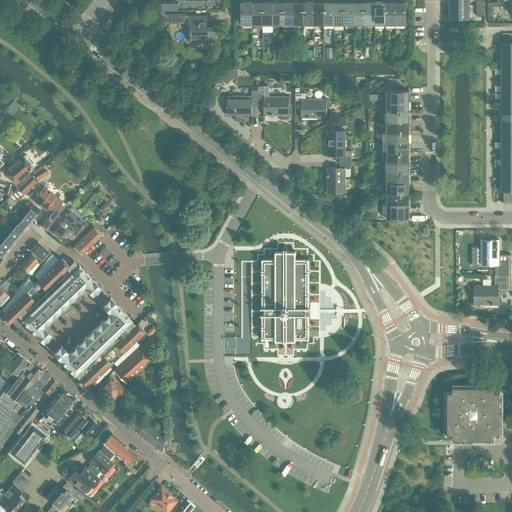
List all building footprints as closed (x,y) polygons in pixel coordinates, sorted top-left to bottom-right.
[(252,25),(252,2),(242,2),(242,25),(252,25)] [(262,25),(262,2),(252,2),(252,25),(262,25)] [(273,25),(273,2),(262,2),(262,25),(273,25)] [(283,25),(283,2),(273,2),(273,25),(283,25)] [(293,25),(293,2),(283,2),(283,25),(293,25)] [(303,25),(303,2),(293,2),(293,25),(303,25)] [(314,25),(314,2),(303,2),(303,25),(314,25)] [(324,25),(324,2),(314,2),(314,25),(324,25)] [(334,25),(334,2),(324,2),(324,25),(334,25)] [(344,25),(344,2),(334,2),(334,25),(344,25)] [(354,25),(354,2),(344,2),(344,25),(354,25)] [(365,25),(365,2),(354,2),(354,25),(365,25)] [(375,25),(375,2),(365,2),(365,25),(375,25)] [(385,25),(385,2),(375,2),(375,25),(385,25)] [(395,25),(395,2),(385,2),(385,25),(395,25)] [(406,25),(406,2),(395,2),(395,25),(406,25)] [(468,18),(468,5),(450,5),(450,18),(468,18)] [(206,27),(206,16),(188,16),(188,23),(190,23),(190,42),(214,41),(214,27),(206,27)] [(511,55),(511,43),(502,43),(502,55),(511,55)] [(324,49),(323,57),(333,57),(333,49),(324,49)] [(511,67),(511,55),(502,55),(502,68),(511,67)] [(511,79),(511,67),(502,68),(502,80),(511,79)] [(511,92),(511,79),(502,80),(502,92),(511,92)] [(207,96),(213,101),(221,93),(214,87),(207,96)] [(252,115),(252,102),(258,102),(258,90),(252,90),(252,92),(247,92),(247,96),(227,96),(227,115),(252,115)] [(289,116),(289,96),(264,96),(264,90),(258,90),(258,102),(263,102),(263,115),(289,116)] [(409,101),(409,91),(387,91),(387,101),(409,101)] [(511,104),(511,92),(502,92),(502,104),(511,104)] [(326,118),(326,99),(305,99),(305,93),(295,93),(295,105),(301,105),(301,118),(326,118)] [(409,111),(409,101),(387,101),(387,111),(409,111)] [(511,116),(511,104),(502,104),(502,116),(511,116)] [(409,122),(409,111),(387,111),(387,122),(409,122)] [(511,128),(511,116),(502,116),(502,129),(511,128)] [(409,132),(409,122),(387,122),(387,132),(409,132)] [(511,141),(511,128),(502,129),(502,141),(511,141)] [(345,156),(345,131),(326,131),(326,156),(339,156),(339,162),(351,162),(351,156),(345,156)] [(409,142),(409,132),(387,132),(387,142),(409,142)] [(511,153),(511,141),(502,141),(502,154),(511,153)] [(409,152),(409,142),(387,142),(387,152),(409,152)] [(409,163),(409,152),(387,152),(387,163),(409,163)] [(511,165),(511,153),(502,154),(502,166),(511,165)] [(15,184),(32,169),(31,167),(33,166),(33,164),(33,162),(28,156),(26,155),(24,156),(22,157),(21,156),(4,170),(15,184)] [(345,193),(345,168),(351,168),(351,162),(339,162),(339,168),(326,168),(326,193),(345,193)] [(409,173),(409,163),(387,163),(387,173),(409,173)] [(511,178),(511,165),(502,166),(502,178),(511,178)] [(23,194),(35,181),(45,174),(42,169),(30,177),(18,189),(23,194)] [(409,183),(409,173),(387,173),(387,183),(409,183)] [(511,178),(502,178),(502,191),(503,191),(509,191),(511,190),(511,178)] [(409,193),(409,183),(387,183),(387,193),(409,193)] [(57,208),(62,202),(49,192),(50,191),(51,189),(51,187),(50,185),(48,185),(46,185),(44,186),(44,187),(43,187),(33,200),(51,214),(50,217),(48,215),(40,225),(49,232),(55,225),(55,224),(57,222),(53,219),(58,213),(60,210),(58,208),(57,208)] [(6,198),(13,190),(10,186),(9,187),(8,187),(2,194),(6,198)] [(409,203),(409,193),(387,193),(387,203),(409,203)] [(36,214),(39,210),(31,203),(28,207),(36,214)] [(387,219),(409,219),(409,203),(387,203),(382,203),(382,214),(387,214),(387,219)] [(2,257),(36,214),(28,207),(16,223),(15,222),(0,241),(0,261),(3,258),(2,257)] [(78,234),(85,225),(77,219),(78,217),(67,209),(61,216),(58,213),(53,219),(57,222),(55,224),(55,225),(49,232),(50,233),(51,231),(61,239),(70,227),(78,234)] [(80,254),(106,230),(95,220),(81,236),(82,237),(73,246),(80,254)] [(480,265),(499,265),(499,240),(480,240),(480,265)] [(38,242),(31,250),(32,251),(40,258),(42,260),(49,252),(38,242)] [(306,314),(306,308),(310,308),(310,307),(309,307),(309,296),(310,296),(309,296),(308,296),(308,294),(309,294),(310,294),(309,293),(309,273),(310,273),(309,272),(308,272),(309,271),(310,270),(309,270),(309,261),(309,259),(307,259),(295,259),(295,251),(287,251),(287,249),(286,249),(286,252),(284,252),(284,249),(284,252),(275,252),(275,259),(263,259),(262,259),(262,261),(262,270),(261,270),(261,271),(262,271),(262,272),(261,273),(262,273),(262,293),(261,293),(261,294),(262,294),(262,296),(261,296),(262,296),(262,307),(261,307),(261,308),(260,308),(261,308),(264,308),(264,314),(261,314),(260,315),(261,315),(262,315),(262,326),(261,326),(262,326),(262,328),(261,328),(261,329),(262,329),(262,338),(262,339),(263,339),(275,339),(275,341),(284,341),(284,342),(284,341),(286,341),(286,342),(287,342),(287,341),(295,341),(295,339),(307,339),(309,339),(309,338),(309,329),(310,328),(309,328),(308,328),(308,326),(309,326),(310,326),(309,326),(309,315),(310,315),(310,314),(306,314)] [(28,271),(38,260),(40,258),(32,251),(20,264),(28,271)] [(43,327),(84,287),(92,295),(100,288),(78,265),(73,260),(69,265),(61,257),(58,260),(52,254),(34,276),(38,280),(34,284),(28,278),(1,310),(3,313),(0,316),(0,318),(8,325),(9,324),(8,324),(17,315),(22,320),(21,320),(43,343),(51,335),(43,327)] [(511,275),(507,275),(495,275),(495,285),(473,285),(473,304),(499,304),(499,289),(511,289),(511,275)] [(0,284),(0,305),(1,307),(9,297),(6,295),(7,294),(0,287),(3,285),(6,288),(10,283),(6,280),(0,284)] [(135,341),(145,331),(137,323),(135,325),(131,320),(110,297),(102,305),(109,313),(68,353),(63,348),(60,345),(52,353),(74,375),(79,380),(77,381),(76,381),(86,389),(86,388),(92,383),(94,386),(111,368),(109,366),(113,362),(116,365),(139,345),(135,341)] [(125,383),(151,361),(139,348),(113,371),(112,370),(97,389),(102,393),(105,395),(104,396),(105,397),(105,399),(108,401),(109,400),(110,401),(116,395),(117,395),(118,394),(120,394),(123,391),(122,390),(124,388),(117,382),(119,380),(113,375),(115,373),(125,383)] [(16,379),(29,361),(17,351),(2,372),(2,374),(7,378),(10,374),(16,379)] [(12,428),(31,404),(30,403),(38,393),(29,387),(42,371),(36,366),(30,362),(29,361),(16,379),(10,386),(8,384),(0,395),(0,446),(13,428),(12,428)] [(38,393),(50,377),(42,370),(42,371),(29,387),(38,393)] [(0,395),(8,384),(9,383),(0,376),(0,395)] [(41,411),(61,385),(50,377),(38,393),(30,403),(31,404),(12,428),(13,428),(20,434),(39,409),(41,411)] [(52,420),(55,423),(76,397),(61,385),(41,411),(38,415),(43,418),(41,421),(48,426),(52,420)] [(500,433),(500,413),(500,391),(495,391),(495,386),(453,386),(453,391),(447,391),(447,433),(453,433),(453,439),(495,439),(495,433),(500,433)] [(91,436),(100,426),(88,415),(85,418),(77,411),(60,431),(64,434),(63,434),(69,439),(69,438),(72,441),(83,429),(91,436)] [(41,421),(43,418),(38,415),(32,424),(36,427),(41,421)] [(165,438),(157,433),(137,417),(129,425),(146,439),(162,451),(165,438)] [(32,423),(10,451),(23,462),(45,434),(36,427),(32,424),(32,423)] [(115,445),(119,440),(111,433),(102,443),(101,442),(101,443),(103,444),(112,452),(129,467),(130,465),(129,463),(132,460),(115,445)] [(136,455),(119,440),(115,445),(132,460),(136,455)] [(113,462),(108,458),(112,452),(103,444),(99,450),(98,449),(88,461),(103,474),(113,462)] [(99,479),(96,476),(99,471),(103,474),(88,461),(90,463),(86,468),(84,466),(78,472),(75,469),(67,478),(86,494),(88,492),(99,479)] [(14,511),(25,500),(21,496),(18,494),(29,481),(19,472),(11,482),(13,483),(5,492),(1,488),(0,488),(0,504),(8,511),(14,511)] [(77,499),(72,495),(76,490),(66,482),(62,487),(64,489),(61,493),(58,490),(60,489),(55,486),(45,497),(53,504),(49,509),(52,511),(60,511),(62,511),(60,509),(65,504),(70,508),(73,504),(74,505),(76,503),(75,502),(77,499)] [(166,511),(175,500),(173,498),(173,496),(170,494),(168,494),(160,487),(151,498),(152,498),(148,503),(157,511),(161,507),(166,511)] [(186,511),(193,504),(186,498),(174,511),(186,511)] [(141,499),(134,507),(139,511),(146,503),(141,499)]
